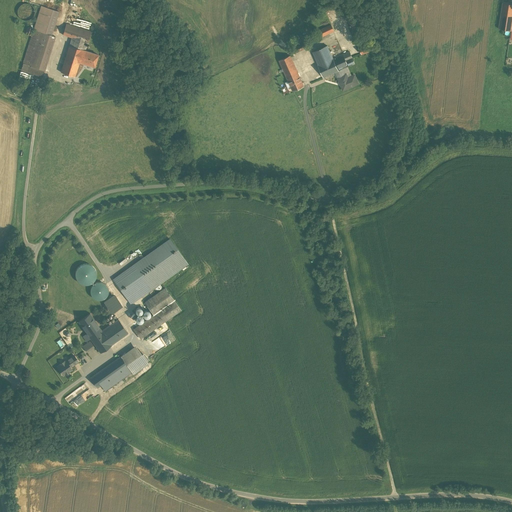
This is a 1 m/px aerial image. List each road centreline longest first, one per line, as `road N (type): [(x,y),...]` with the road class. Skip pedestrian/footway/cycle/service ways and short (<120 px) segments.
road 1 (unclassified): [(16,381),(40,320),(34,258),(63,222),(103,193),(236,181),(347,199),(382,188),(444,137),(511,138)]
road 2 (unclassified): [(511,502),(242,494),(173,471),(16,381)]
road 3 (track): [(329,200),(395,498)]
road 4 (unclassified): [(16,381),(1,459),(5,511)]
